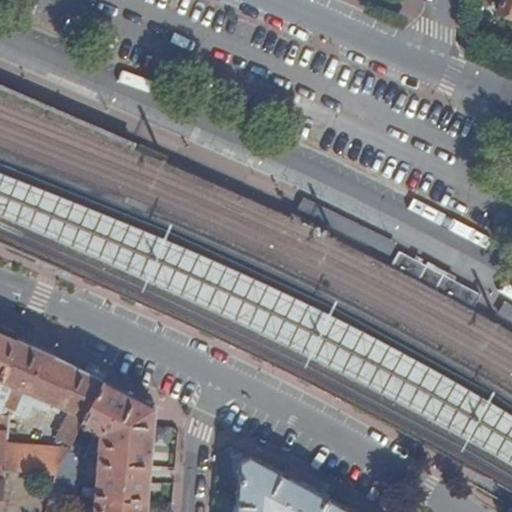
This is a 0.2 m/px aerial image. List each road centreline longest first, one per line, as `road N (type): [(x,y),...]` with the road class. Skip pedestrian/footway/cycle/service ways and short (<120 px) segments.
road 1 (unclassified): [(0,41),(383,207),(511,275)]
road 2 (residential): [(222,377),(459,511)]
road 3 (residential): [(0,285),(222,377)]
road 4 (tertiary): [(440,68),(279,0)]
road 5 (residential): [(222,377),(196,430),(189,511)]
